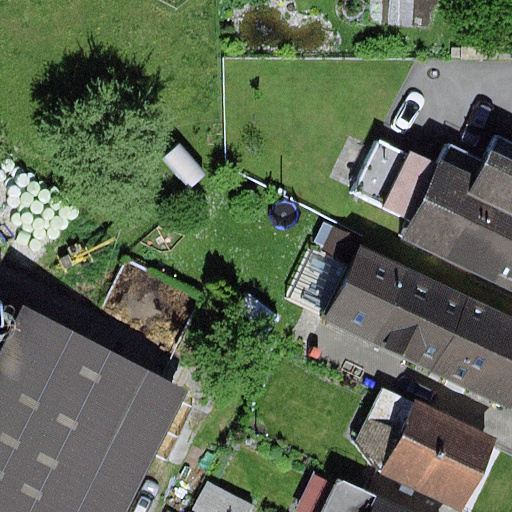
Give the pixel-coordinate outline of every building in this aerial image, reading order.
[(409,222),(436,167),(377,138),(349,192),(409,222)] [(409,222),(397,245),(511,301),(511,151),(494,142),(482,167),(445,149),(436,167),(409,222)] [(511,318),(334,228),(323,249),(360,267),(334,318),(511,408),(511,318)] [(0,360),(0,504),(15,511),(123,511),(186,388),(26,309),(0,360)] [(0,339),(2,339),(7,337),(10,333),(11,329),(11,324),(10,320),(7,316),(3,313),(0,312),(0,339)] [(465,511),(499,442),(381,385),(353,442),(379,476),(454,511),(465,511)] [(304,511),(399,511),(338,482),(335,487),(315,478),(299,510),(304,511)] [(205,483),(191,511),(193,511),(247,511),(251,506),(205,483)]
